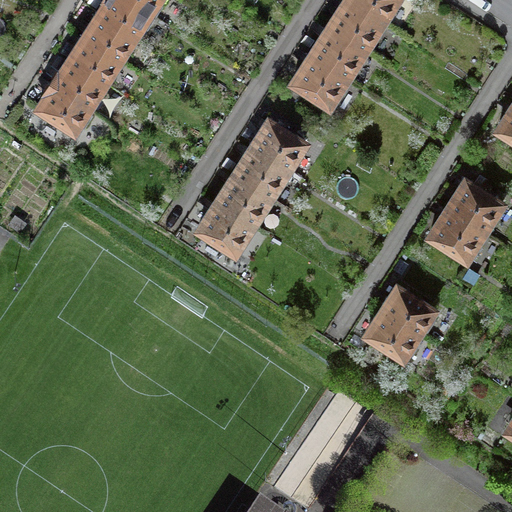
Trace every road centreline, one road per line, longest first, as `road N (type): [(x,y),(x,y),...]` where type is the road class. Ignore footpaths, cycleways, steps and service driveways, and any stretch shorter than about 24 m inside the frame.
road 1 (residential): [(511,60),(331,338)]
road 2 (residential): [(313,0),(165,228)]
road 3 (residential): [(70,0),(0,109)]
